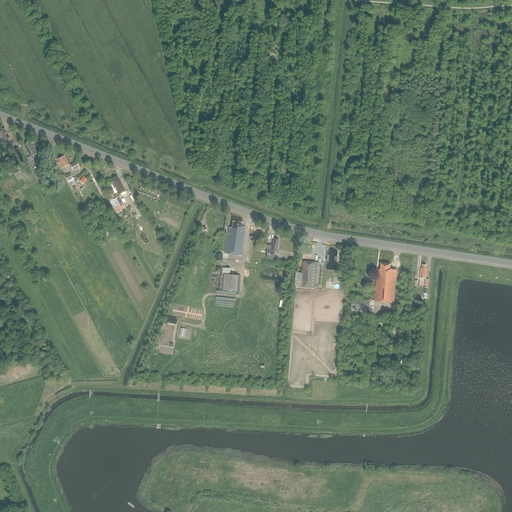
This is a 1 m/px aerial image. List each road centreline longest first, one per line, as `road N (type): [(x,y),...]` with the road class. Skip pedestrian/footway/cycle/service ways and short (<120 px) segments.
road 1 (tertiary): [(511,263),(271,221),(0,115)]
road 2 (track): [(188,511),(206,495),(313,511)]
